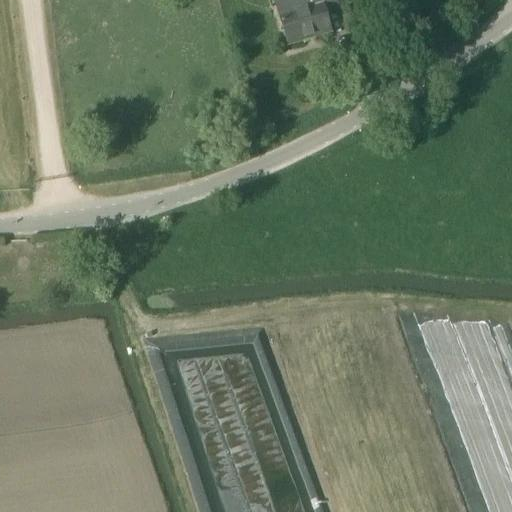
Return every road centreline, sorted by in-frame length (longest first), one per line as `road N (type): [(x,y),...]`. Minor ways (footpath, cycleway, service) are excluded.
road 1 (unclassified): [(0,226),(113,216),(271,161),(379,106),(511,19)]
road 2 (unknown): [(25,0),(48,226)]
